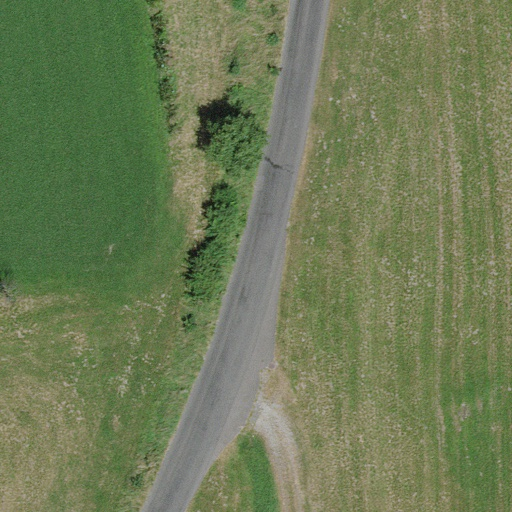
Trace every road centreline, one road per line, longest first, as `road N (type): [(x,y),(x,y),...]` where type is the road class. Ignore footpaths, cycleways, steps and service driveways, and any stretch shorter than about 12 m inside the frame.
road 1 (unclassified): [(309,0),(250,296),(166,511)]
road 2 (track): [(231,360),(268,413),(286,461),(291,511)]
